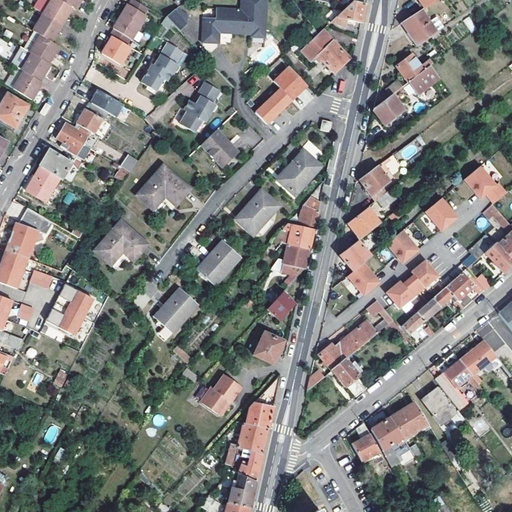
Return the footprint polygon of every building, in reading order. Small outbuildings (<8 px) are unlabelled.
[(50,0),(43,13),(62,24),(64,20),(72,7),(60,0),(50,0)] [(60,0),(72,7),(77,10),(80,3),(78,2),(79,0),(60,0)] [(126,4),(120,16),(139,28),(146,16),(144,14),(148,8),(134,0),(131,0),(128,5),(126,4)] [(203,17),(202,42),(219,43),(219,33),(243,34),(244,28),(251,29),(251,34),(251,38),(263,39),(265,0),(241,0),(241,9),(217,7),(216,18),(203,17)] [(347,19),(361,23),(366,0),(354,0),(331,21),(345,25),(347,19)] [(418,0),(424,8),(436,0),(418,0)] [(203,7),(203,17),(216,18),(217,7),(203,7)] [(188,22),(176,8),(166,16),(180,30),(188,22)] [(400,24),(415,46),(437,31),(430,22),(421,10),(400,24)] [(32,30),(40,35),(51,41),(55,35),(62,24),(43,13),(32,30)] [(132,39),(139,28),(120,16),(112,29),(114,30),(111,36),(113,38),(126,46),(131,39),(132,39)] [(438,16),(430,22),(437,31),(445,25),(438,16)] [(470,31),(476,27),(469,16),(463,20),(470,31)] [(319,33),(300,51),(311,63),(317,58),(332,76),(349,61),(322,30),(319,33)] [(51,41),(40,35),(29,51),(31,53),(49,63),(55,53),(57,55),(61,47),(51,41)] [(120,65),(130,48),(126,46),(113,38),(103,55),(120,65)] [(0,54),(10,58),(14,44),(0,40),(0,54)] [(152,65),(142,83),(155,91),(163,78),(167,81),(172,72),(173,73),(178,66),(174,63),(182,52),(168,44),(158,61),(155,67),(152,65)] [(19,46),(12,63),(20,66),(27,49),(19,46)] [(21,70),(24,72),(41,82),(51,65),(49,63),(31,53),(21,70)] [(407,81),(427,67),(431,63),(428,60),(420,66),(411,54),(396,66),(400,72),(403,75),(407,81)] [(6,84),(13,89),(24,72),(21,70),(16,67),(6,84)] [(414,95),(436,79),(427,67),(407,81),(401,85),(400,87),(404,92),(409,88),(414,95)] [(13,89),(33,101),(43,83),(41,82),(24,72),(13,89)] [(281,90),(292,102),(298,96),(297,95),(306,86),(296,75),(281,90)] [(389,95),(400,87),(401,85),(396,80),(384,89),(389,95)] [(186,114),(181,122),(194,130),(199,122),(203,124),(213,107),(210,106),(219,93),(205,84),(196,97),(199,99),(195,106),(192,104),(189,102),(183,112),(186,114)] [(281,90),(255,113),(267,125),(281,111),(280,109),(282,107),(284,108),(292,102),(281,90)] [(108,113),(115,100),(99,91),(91,103),(108,113)] [(0,105),(0,119),(14,128),(28,106),(7,94),(0,105)] [(401,110),(389,95),(373,107),(372,114),(381,125),(401,110)] [(104,120),(108,113),(91,103),(89,102),(75,124),(78,126),(89,133),(92,134),(102,119),(104,120)] [(14,128),(0,119),(0,124),(12,132),(14,128)] [(321,123),(320,131),(329,133),(331,124),(321,123)] [(66,124),(61,132),(90,149),(95,141),(87,137),(89,133),(78,126),(76,130),(73,128),(66,124)] [(239,151),(217,128),(201,143),(222,167),(239,151)] [(90,149),(61,132),(57,139),(63,143),(61,147),(77,156),(78,152),(86,156),(90,149)] [(383,193),(392,186),(388,181),(395,176),(386,165),(402,153),(406,159),(414,152),(406,143),(358,180),(374,200),(376,199),(383,193)] [(50,150),(40,167),(59,178),(61,179),(71,162),(50,150)] [(296,194),(322,166),(305,150),(289,168),(291,170),(281,180),(296,194)] [(128,156),(121,167),(129,173),(138,161),(128,156)] [(70,180),(80,163),(76,160),(66,177),(70,180)] [(119,171),(114,178),(122,183),(129,173),(121,167),(114,163),(112,167),(119,171)] [(477,191),(482,196),(495,185),(479,166),(463,179),(474,193),(477,191)] [(34,175),(26,190),(45,201),(59,178),(40,167),(34,175)] [(163,197),(168,201),(174,206),(188,191),(162,167),(135,196),(151,210),(163,197)] [(26,190),(34,175),(31,174),(23,188),(26,190)] [(73,177),(68,184),(88,195),(89,194),(91,190),(82,185),(83,183),(73,177)] [(92,188),(91,190),(89,194),(105,204),(113,190),(93,178),(88,185),(92,188)] [(114,178),(113,178),(112,179),(115,181),(113,184),(119,188),(122,183),(114,178)] [(252,234),(278,205),(261,189),(246,206),(248,208),(238,220),(252,234)] [(67,191),(63,202),(71,205),(75,194),(67,191)] [(383,193),(376,199),(382,207),(389,201),(383,193)] [(156,215),(168,201),(163,197),(151,210),(156,215)] [(290,219),(286,224),(314,229),(316,220),(319,205),(308,199),(304,204),(302,210),(300,209),(298,220),(290,219)] [(424,212),(440,231),(453,220),(449,214),(451,212),(440,199),(424,212)] [(51,222),(77,237),(82,228),(48,208),(47,211),(31,200),(27,207),(28,208),(51,222)] [(492,216),(508,235),(511,231),(511,227),(492,204),(477,216),(484,223),(492,216)] [(359,239),(379,223),(366,206),(346,223),(359,239)] [(28,208),(19,223),(10,238),(6,250),(25,257),(37,229),(45,232),(51,222),(28,208)] [(395,210),(387,216),(391,221),(398,215),(395,210)] [(10,238),(19,223),(16,222),(10,238)] [(141,242),(119,222),(92,251),(108,265),(120,252),(125,256),(128,259),(141,242)] [(287,243),(309,248),(310,246),(314,229),(286,224),(272,239),(287,243)] [(399,255),(404,261),(417,250),(401,231),(386,244),(397,258),(399,255)] [(511,231),(508,235),(497,245),(511,261),(511,231)] [(484,252),(493,244),(486,235),(468,251),(475,259),(477,258),(484,252)] [(240,256),(223,241),(207,258),(209,260),(199,272),(213,285),(240,256)] [(338,256),(352,272),(362,263),(369,258),(356,241),(338,256)] [(145,245),(141,242),(128,259),(131,261),(145,245)] [(287,243),(286,248),(281,271),(297,275),(305,267),(305,265),(309,248),(287,243)] [(493,244),(484,252),(492,261),(495,264),(503,273),(511,264),(511,261),(497,245),(494,243),(493,244)] [(25,257),(6,250),(2,262),(3,262),(1,269),(0,268),(0,281),(17,288),(21,276),(20,276),(23,269),(24,270),(28,258),(25,257)] [(113,269),(125,256),(120,252),(108,265),(113,269)] [(273,270),(280,271),(282,259),(275,258),(273,270)] [(475,259),(465,269),(469,274),(481,263),(477,258),(475,259)] [(346,276),(362,296),(376,285),(371,279),(374,277),(362,263),(352,272),(346,276)] [(386,293),(399,309),(438,278),(426,263),(413,272),(418,278),(416,279),(411,284),(405,288),(404,289),(399,283),(386,293)] [(34,270),(29,283),(49,289),(53,276),(34,270)] [(453,296),(457,301),(472,287),(479,295),(484,290),(470,275),(465,279),(460,273),(445,287),(453,296)] [(62,285),(44,322),(73,336),(91,299),(62,285)] [(431,299),(439,308),(453,296),(445,287),(431,299)] [(197,303),(179,288),(164,305),(166,307),(156,318),(171,332),(197,303)] [(294,303),(282,292),(266,308),(278,320),(294,303)] [(13,300),(0,295),(0,330),(2,331),(6,319),(5,318),(8,312),(9,312),(13,300)] [(471,301),(472,301),(467,295),(458,303),(463,309),(471,301)] [(416,313),(424,321),(439,308),(431,299),(416,313)] [(498,313),(511,330),(511,300),(505,307),(498,313)] [(319,355),(332,371),(345,360),(393,322),(376,301),(366,309),(372,317),(379,313),(384,320),(372,330),(366,322),(333,348),(331,345),(319,355)] [(454,303),(460,311),(463,309),(458,303),(457,301),(454,303)] [(30,321),(33,307),(20,304),(17,318),(30,321)] [(401,326),(408,334),(424,321),(416,313),(409,319),(401,326)] [(434,333),(429,327),(424,330),(429,337),(434,333)] [(2,331),(0,330),(0,337),(4,340),(4,342),(18,348),(23,339),(20,338),(2,331)] [(281,341),(263,332),(252,355),(271,364),(281,341)] [(459,360),(472,376),(496,356),(484,340),(459,360)] [(176,346),(172,351),(186,362),(189,359),(176,346)] [(29,347),(26,355),(34,358),(37,350),(29,347)] [(359,377),(345,360),(332,371),(345,388),(346,387),(354,397),(365,389),(357,378),(359,377)] [(459,410),(468,403),(457,388),(468,379),(479,394),(483,391),(472,376),(459,360),(435,379),(459,410)] [(53,383),(62,387),(68,373),(60,369),(53,383)] [(310,376),(307,391),(324,377),(318,371),(310,376)] [(40,385),(43,376),(37,373),(33,382),(40,385)] [(248,408),(245,423),(267,429),(272,408),(280,373),(248,408)] [(230,402),(240,387),(223,376),(213,389),(210,387),(200,403),(217,415),(221,414),(225,408),(224,404),(223,403),(226,399),(230,402)] [(457,412),(438,388),(422,400),(434,415),(433,416),(440,425),(457,412)] [(403,438),(427,423),(414,403),(390,417),(403,438)] [(371,429),(386,457),(391,454),(387,446),(397,441),(399,444),(399,450),(400,452),(408,447),(403,438),(390,417),(377,424),(378,425),(371,429)] [(236,447),(250,450),(262,453),(264,441),(267,429),(245,423),(242,422),(237,444),(230,443),(225,464),(231,465),(236,447)] [(380,452),(363,422),(355,429),(361,438),(352,443),(362,461),(380,452)] [(447,439),(440,444),(449,460),(457,455),(447,439)] [(408,447),(415,457),(422,452),(416,442),(408,447)] [(237,473),(255,481),(258,467),(262,453),(250,450),(247,464),(240,461),(237,473)] [(231,486),(227,502),(249,507),(251,498),(255,481),(237,473),(234,486),(231,486)] [(199,506),(206,510),(209,511),(214,511),(219,504),(208,496),(199,506)] [(247,511),(249,507),(227,502),(224,511),(247,511)]
